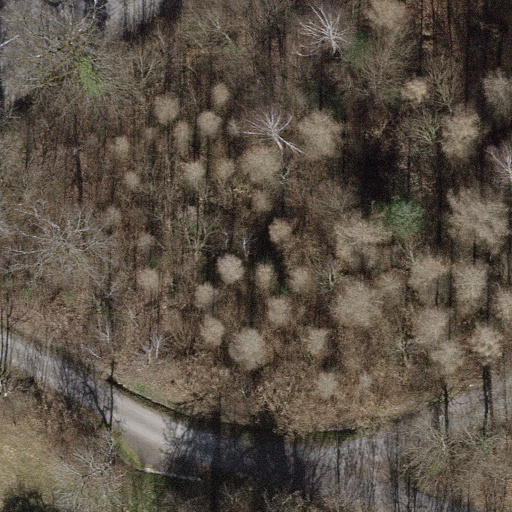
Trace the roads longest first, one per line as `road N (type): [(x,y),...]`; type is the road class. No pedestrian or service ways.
road 1 (track): [(0,347),(161,432),(329,475)]
road 2 (track): [(329,475),(511,395)]
